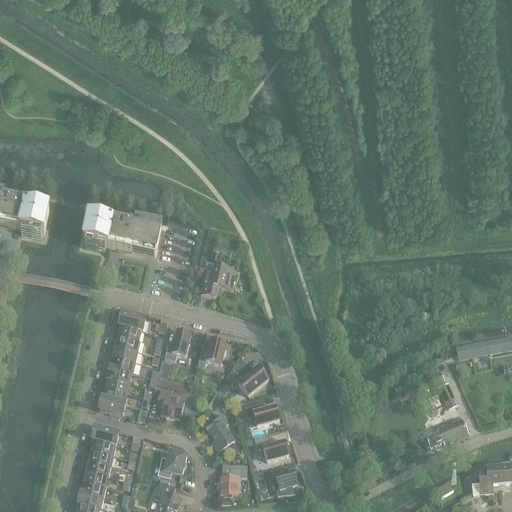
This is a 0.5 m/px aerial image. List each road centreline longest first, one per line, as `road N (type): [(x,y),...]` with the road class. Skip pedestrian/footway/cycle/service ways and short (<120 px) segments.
road 1 (track): [(511,261),(364,276),(350,296),(348,323),(358,364),(375,370),(438,327),(511,312)]
road 2 (residential): [(326,504),(276,351),(261,336),(112,300)]
road 3 (track): [(434,0),(452,227),(462,245),(511,243)]
road 4 (unclassified): [(348,511),(471,445),(511,433)]
road 5 (residential): [(195,511),(202,479),(197,456),(184,445),(80,421)]
road 6 (residential): [(80,421),(112,300)]
